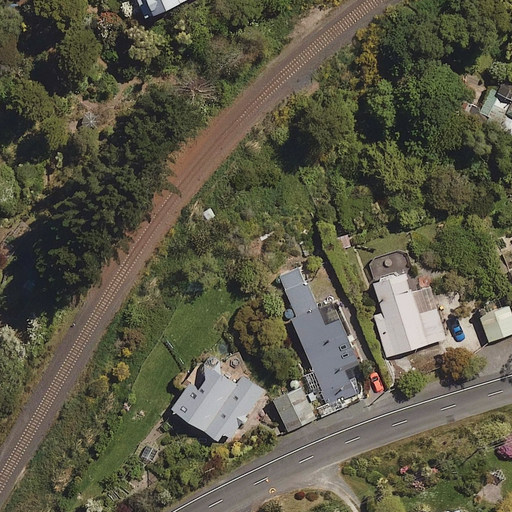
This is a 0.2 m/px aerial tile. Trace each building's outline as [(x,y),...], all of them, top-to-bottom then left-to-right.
[(139,0),(148,18),(186,0),(139,0)] [(417,291),(406,251),(370,261),(384,313),(376,315),(387,356),(447,339),(432,287),(417,291)] [(320,310),(302,267),(281,276),(298,317),(293,319),(329,405),(357,394),(350,378),(365,372),(336,304),(320,310)] [(511,333),(511,309),(507,295),(478,306),(491,342),(511,333)] [(237,382),(205,361),(173,410),(220,440),(225,433),(232,438),(264,390),(242,375),(237,382)] [(305,405),(299,407),(297,402),(288,405),(284,394),(276,397),(289,431),(305,424),(302,415),(308,412),(305,405)]
